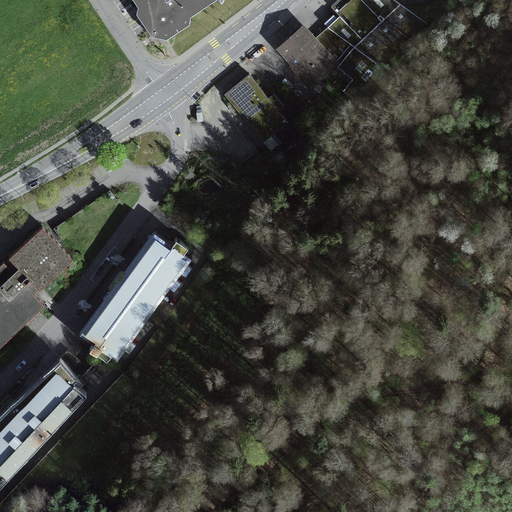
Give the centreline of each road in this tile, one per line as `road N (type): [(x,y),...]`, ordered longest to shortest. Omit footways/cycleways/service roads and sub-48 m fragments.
road 1 (track): [(511,275),(498,352),(486,370),(456,383),(397,386),(343,402),(199,511)]
road 2 (residential): [(162,96),(177,132),(174,160),(59,317),(0,380)]
road 3 (unknown): [(0,496),(101,389),(97,369),(58,335)]
road 4 (primary): [(0,195),(162,96)]
road 5 (primary): [(162,96),(282,0)]
